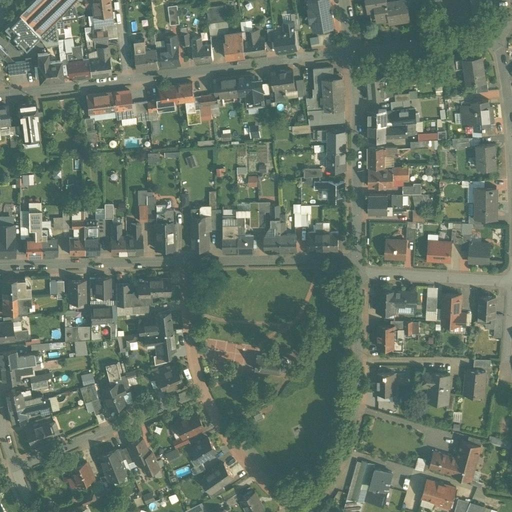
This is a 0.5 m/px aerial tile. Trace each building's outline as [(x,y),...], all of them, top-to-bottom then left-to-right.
[(75,0),(31,0),(20,12),(27,19),(26,20),(41,35),(39,37),(45,46),(53,46),(58,45),(58,40),(55,21),(60,16),(73,2),(75,0)] [(109,0),(84,0),(85,6),(93,5),(94,16),(101,15),(102,24),(112,23),(109,0)] [(334,26),(329,0),(309,0),(310,8),(308,8),(310,20),(313,20),(314,29),(334,26)] [(389,17),(387,1),(386,0),(369,0),(368,0),(368,1),(371,20),(389,17)] [(406,0),(395,0),(387,1),(389,17),(389,21),(390,21),(390,20),(399,19),(399,20),(410,18),(406,0)] [(73,2),(60,16),(61,21),(77,19),(73,2)] [(495,2),(483,4),(484,10),(496,8),(495,2)] [(225,4),(207,7),(209,22),(227,20),(225,4)] [(177,5),(168,6),(170,24),(179,23),(177,5)] [(484,10),(472,12),(473,18),(485,16),(484,10)] [(27,19),(20,12),(4,28),(8,32),(12,36),(18,42),(22,46),(26,50),(39,37),(41,35),(26,20),(27,19)] [(298,12),(291,13),(291,15),(293,30),(295,30),(300,29),(298,12)] [(291,15),(283,15),(284,25),(285,25),(286,33),(274,35),(275,40),(276,51),(298,48),(296,32),(295,32),(295,30),(293,30),(291,15)] [(445,17),(433,19),(434,25),(446,23),(445,17)] [(227,20),(209,22),(210,35),(226,33),(229,33),(227,20)] [(188,27),(180,28),(182,44),(190,43),(188,27)] [(274,28),(267,29),(268,41),(275,40),(274,35),(274,28)] [(258,29),(242,31),(245,55),(266,53),(264,36),(259,37),(258,29)] [(105,30),(85,33),(86,41),(93,40),(106,38),(105,30)] [(229,33),(226,33),(227,41),(224,41),(226,58),(245,55),(242,31),(229,33)] [(176,35),(166,37),(167,48),(156,49),(159,66),(179,63),(176,35)] [(202,44),(201,36),(192,38),(195,62),(213,60),(211,43),(202,44)] [(106,38),(93,40),(94,48),(99,47),(107,46),(106,38)] [(71,39),(58,40),(58,45),(59,52),(66,51),(66,54),(72,53),(71,46),(72,46),(71,39)] [(156,49),(146,50),(144,40),(135,41),(136,52),(135,52),(138,69),(159,66),(156,49)] [(72,46),(71,46),(72,53),(66,54),(67,60),(67,63),(69,78),(90,75),(88,59),(88,58),(82,59),(80,45),(72,46)] [(107,46),(99,47),(100,58),(88,59),(90,75),(110,72),(107,46)] [(66,51),(59,52),(60,61),(60,64),(67,63),(67,60),(66,54),(66,51)] [(48,62),(47,53),(37,54),(38,63),(37,63),(38,70),(35,70),(36,76),(39,76),(39,81),(62,78),(60,64),(60,61),(48,62)] [(482,56),(455,60),(456,70),(464,69),(466,84),(467,83),(467,81),(474,80),(475,83),(485,81),(482,56)] [(25,61),(7,63),(9,75),(26,73),(26,71),(25,61)] [(333,66),(313,67),(314,88),(313,88),(313,96),(315,123),(345,121),(342,76),(339,76),(339,72),(333,73),(333,66)] [(292,70),(272,72),(274,89),(275,89),(276,100),(286,98),(285,88),(287,87),(288,90),(295,89),(292,70)] [(261,73),(237,76),(239,94),(247,93),(248,100),(262,99),(261,92),(264,92),(261,73)] [(237,76),(215,79),(216,93),(217,93),(217,97),(220,97),(220,101),(234,99),(233,95),(239,94),(237,76)] [(384,76),(367,78),(368,98),(385,97),(393,96),(392,95),(392,86),(384,86),(384,76)] [(485,81),(475,83),(476,93),(488,91),(486,81),(485,81)] [(192,82),(176,84),(179,102),(186,101),(188,124),(201,122),(200,108),(195,109),(194,100),(195,100),(192,82)] [(176,84),(159,86),(161,99),(161,104),(174,103),(179,102),(176,84)] [(129,90),(113,92),(115,110),(131,108),(131,104),(129,90)] [(113,92),(86,95),(88,114),(101,112),(115,110),(113,92)] [(216,93),(209,94),(210,104),(218,103),(217,97),(217,93),(216,93)] [(409,93),(395,94),(395,101),(403,100),(409,99),(409,93)] [(209,94),(200,95),(201,105),(210,104),(209,94)] [(313,96),(306,97),(309,123),(310,123),(315,123),(313,96)] [(161,99),(155,100),(157,110),(163,112),(175,111),(174,103),(161,104),(161,99)] [(473,99),(461,101),(463,123),(474,122),(474,125),(480,124),(481,128),(490,127),(490,126),(489,120),(493,120),(492,105),(489,105),(488,100),(476,101),(476,99),(473,99)] [(155,100),(146,101),(148,111),(157,110),(155,100)] [(146,101),(133,103),(135,115),(135,121),(149,120),(148,111),(146,101)] [(35,102),(18,104),(20,120),(21,120),(23,142),(39,140),(37,126),(36,118),(37,118),(37,112),(35,102)] [(131,108),(115,110),(116,118),(135,115),(133,103),(131,104),(131,108)] [(7,106),(0,106),(0,136),(1,137),(0,131),(0,127),(8,127),(9,126),(8,122),(9,122),(7,106)] [(386,109),(369,110),(368,125),(385,124),(386,121),(394,120),(394,111),(393,111),(385,112),(386,109)] [(414,109),(393,111),(394,111),(394,120),(394,123),(406,122),(415,121),(415,113),(414,109)] [(94,117),(84,118),(86,133),(95,132),(94,117)] [(415,121),(406,122),(406,126),(406,135),(415,133),(415,121)] [(309,123),(292,125),(293,133),(311,132),(310,123),(309,123)] [(251,125),(252,137),(261,136),(260,124),(251,125)] [(385,124),(368,125),(368,139),(386,138),(385,136),(406,135),(406,126),(385,127),(386,124),(385,124)] [(15,126),(9,126),(8,127),(10,140),(17,139),(15,126)] [(490,127),(481,128),(481,136),(496,135),(495,126),(490,126),(490,127)] [(345,129),(328,129),(313,129),(313,138),(328,138),(328,150),(345,149),(345,129)] [(437,131),(418,132),(418,140),(428,139),(437,139),(437,131)] [(468,137),(460,138),(461,146),(469,146),(468,137)] [(418,140),(410,140),(411,148),(428,147),(428,139),(418,140)] [(494,144),(477,145),(478,167),(495,166),(494,144)] [(397,146),(368,147),(368,167),(385,166),(385,155),(397,155),(397,146)] [(328,150),(327,151),(327,168),(345,168),(345,149),(328,150)] [(158,163),(158,153),(148,153),(148,163),(158,163)] [(409,165),(392,166),(393,168),(393,178),(409,178),(409,165)] [(322,167),(304,167),(304,176),(322,175),(322,167)] [(393,168),(368,169),(368,186),(393,185),(393,178),(393,168)] [(41,182),(41,172),(23,173),(24,183),(41,182)] [(258,186),(258,176),(249,175),(249,186),(258,186)] [(345,181),(328,181),(328,189),(328,199),(345,199),(345,181)] [(414,185),(402,185),(402,193),(414,193),(414,185)] [(484,186),(476,186),(476,187),(476,202),(496,202),(496,186),(484,186)] [(138,205),(146,205),(146,195),(146,191),(138,191),(138,205)] [(387,193),(368,193),(368,212),(377,212),(377,215),(381,215),(381,212),(402,212),(402,203),(392,203),(387,203),(387,193)] [(402,193),(392,193),(392,203),(402,203),(402,193)] [(156,212),(156,205),(147,205),(147,197),(153,197),(153,196),(146,196),(146,195),(146,205),(147,221),(155,221),(155,212),(156,212)] [(496,202),(476,202),(473,201),(473,215),(473,217),(484,217),(496,218),(496,202)] [(258,202),(250,202),(250,210),(258,210),(259,209),(258,202)] [(112,203),(104,203),(104,218),(113,218),(112,203)] [(254,251),(253,234),(245,234),(245,203),(237,203),(238,214),(238,251),(254,251)] [(280,204),(270,205),(271,226),(275,226),(280,225),(280,213),(280,212),(280,204)] [(147,221),(146,205),(138,205),(139,221),(147,221)] [(211,206),(202,206),(200,208),(200,209),(191,209),(191,219),(194,218),(194,228),(192,229),(192,248),(209,248),(208,229),(211,229),(210,209),(211,209),(211,206)] [(166,208),(162,212),(156,212),(155,212),(155,221),(156,230),(155,230),(156,249),(173,249),(173,242),(174,241),(174,231),(172,230),(172,222),(175,222),(175,210),(173,208),(166,208)] [(426,219),(426,208),(414,208),(414,219),(426,219)] [(41,221),(41,210),(28,210),(29,229),(35,229),(35,238),(26,238),(26,255),(42,255),(41,238),(41,221)] [(258,210),(250,210),(250,227),(259,227),(258,210)] [(62,217),(62,212),(53,212),(53,228),(62,228),(62,217)] [(296,250),(296,232),(286,233),(285,213),(280,213),(280,225),(281,250),(296,250)] [(224,214),(223,214),(223,223),(223,229),(223,234),(223,252),(238,251),(238,214),(224,214)] [(484,217),(473,217),(473,215),(469,215),(469,223),(484,224),(484,217)] [(83,237),(83,219),(71,219),(71,228),(78,228),(79,237),(83,237)] [(95,227),(95,219),(83,219),(83,237),(88,237),(88,227),(95,227)] [(50,228),(49,220),(41,221),(41,238),(46,238),(46,228),(50,228)] [(13,224),(0,224),(0,255),(14,255),(14,236),(13,236),(13,224)] [(120,235),(120,224),(111,224),(112,235),(120,235)] [(139,224),(131,224),(131,235),(140,235),(139,224)] [(275,226),(275,233),(265,233),(266,250),(281,250),(280,225),(275,226)] [(415,228),(406,227),(406,237),(408,237),(408,241),(415,241),(415,228)] [(462,228),(452,228),(451,239),(453,239),(453,243),(461,243),(461,234),(462,228)] [(323,249),(323,231),(308,232),(308,250),(323,249)] [(338,249),(338,231),(323,231),(323,249),(338,249)] [(471,235),(461,234),(461,243),(460,250),(469,250),(470,242),(471,235)] [(126,253),(126,235),(120,235),(112,235),(110,235),(111,253),(126,253)] [(131,235),(126,235),(126,253),(141,253),(141,235),(140,235),(131,235)] [(79,237),(68,237),(69,254),(84,254),(83,237),(79,237)] [(99,254),(98,237),(88,237),(83,237),(84,254),(99,254)] [(56,254),(56,238),(46,238),(41,238),(42,255),(56,254)] [(406,240),(386,239),(385,257),(405,258),(406,240)] [(451,242),(429,241),(428,250),(427,252),(427,257),(428,259),(450,261),(451,242)] [(470,242),(469,250),(469,262),(488,263),(489,243),(470,242)] [(109,277),(95,277),(95,279),(96,292),(96,295),(109,295),(109,277)] [(169,278),(148,279),(148,282),(142,282),(142,279),(137,279),(137,287),(138,298),(152,298),(152,295),(169,295),(169,278)] [(19,279),(1,280),(2,296),(30,295),(30,286),(25,286),(25,279),(19,279)] [(84,280),(68,280),(69,302),(85,302),(84,280)] [(129,283),(115,283),(116,305),(128,304),(129,304),(129,298),(129,296),(129,287),(129,283)] [(137,287),(129,287),(129,296),(129,298),(129,304),(152,302),(152,298),(138,298),(137,287)] [(395,291),(379,290),(378,302),(377,302),(376,311),(395,312),(395,304),(395,291)] [(417,292),(395,291),(395,304),(416,306),(417,292)] [(461,294),(443,293),(442,308),(442,318),(442,319),(446,323),(465,324),(466,313),(460,312),(461,294)] [(30,295),(2,296),(2,313),(21,312),(21,311),(26,311),(26,304),(31,304),(30,295)] [(496,296),(479,295),(478,316),(495,317),(495,314),(496,296)] [(437,297),(427,296),(426,310),(436,311),(436,308),(437,297)] [(129,304),(128,304),(129,314),(154,311),(153,302),(152,302),(129,304)] [(128,304),(116,305),(116,315),(129,314),(128,304)] [(106,307),(106,305),(90,306),(90,322),(100,322),(101,338),(110,337),(109,322),(106,322),(106,320),(109,320),(111,320),(111,307),(106,307)] [(170,312),(154,313),(155,323),(138,325),(139,333),(144,333),(172,329),(170,312)] [(504,315),(495,314),(495,317),(494,322),(493,337),(502,337),(504,315)] [(404,321),(390,320),(390,326),(394,326),(394,330),(398,330),(404,330),(404,321)] [(412,321),(404,321),(404,330),(404,333),(412,333),(412,321)] [(3,323),(0,322),(0,340),(14,340),(14,339),(28,338),(27,330),(13,332),(12,322),(3,323)] [(101,338),(100,322),(90,322),(90,326),(91,340),(101,338)] [(390,326),(377,325),(377,347),(393,347),(393,348),(403,348),(403,337),(398,337),(398,330),(394,330),(394,326),(390,326)] [(69,326),(64,326),(65,341),(77,341),(77,326),(69,326)] [(90,326),(77,326),(77,341),(91,340),(90,326)] [(172,329),(144,333),(146,346),(155,345),(156,355),(156,356),(169,354),(169,350),(175,349),(172,329)] [(131,335),(122,336),(123,347),(129,346),(129,341),(132,341),(131,335)] [(16,350),(0,351),(0,365),(0,367),(31,363),(40,362),(38,352),(16,355),(16,350)] [(169,354),(156,356),(156,355),(153,355),(154,365),(170,361),(169,354)] [(281,359),(257,355),(255,369),(279,373),(282,370),(288,371),(291,368),(289,364),(283,363),(281,359)] [(491,359),(474,359),(473,365),(490,367),(491,359)] [(116,362),(105,365),(110,386),(101,389),(109,408),(124,402),(120,392),(124,391),(120,376),(116,362)] [(31,363),(0,367),(2,383),(20,380),(18,370),(21,370),(21,371),(32,369),(31,363)] [(168,365),(151,372),(154,379),(157,377),(162,391),(183,383),(175,365),(169,368),(168,365)] [(485,371),(466,369),(466,370),(467,370),(466,383),(465,383),(464,394),(465,394),(465,392),(482,394),(482,396),(483,396),(485,371)] [(133,370),(125,372),(125,374),(126,374),(127,379),(135,377),(133,370)] [(450,374),(431,372),(431,373),(421,372),(420,385),(421,385),(421,383),(431,384),(429,400),(428,400),(428,401),(446,403),(447,403),(448,393),(450,374)] [(394,373),(377,373),(377,393),(392,393),(394,393),(394,382),(393,382),(393,374),(394,374),(394,373)] [(125,374),(120,376),(124,391),(129,389),(127,379),(126,374),(125,374)] [(45,379),(30,382),(31,389),(47,386),(45,379)] [(20,390),(4,394),(8,409),(43,401),(42,398),(42,395),(30,397),(29,392),(27,391),(21,392),(20,390)] [(455,394),(448,393),(447,403),(446,403),(446,410),(453,410),(455,394)] [(43,401),(8,409),(11,423),(27,420),(25,411),(29,410),(31,412),(38,411),(40,412),(51,409),(47,397),(44,398),(44,397),(42,398),(43,401)] [(97,399),(91,401),(95,414),(101,412),(97,399)] [(261,411),(254,415),(257,421),(264,417),(261,411)] [(195,412),(187,415),(187,414),(174,420),(175,422),(169,425),(173,433),(178,431),(181,437),(182,438),(186,436),(203,428),(195,412)] [(48,422),(25,430),(31,445),(53,437),(48,422)] [(181,437),(172,441),(175,447),(188,441),(186,436),(182,438),(181,437)] [(208,437),(192,447),(197,456),(192,459),(195,465),(201,462),(201,461),(216,451),(208,437)] [(142,438),(127,444),(128,446),(134,460),(135,462),(141,460),(146,473),(158,467),(151,450),(148,452),(142,438)] [(481,445),(461,439),(456,457),(452,473),(452,474),(471,479),(481,445)] [(134,460),(128,446),(121,448),(125,459),(127,463),(134,460)] [(125,459),(121,448),(116,450),(120,461),(125,459)] [(165,452),(169,461),(181,457),(177,448),(165,452)] [(116,449),(99,456),(106,474),(109,473),(111,478),(122,473),(121,469),(123,468),(120,461),(116,450),(116,449)] [(456,457),(433,450),(429,466),(452,473),(456,457)] [(426,459),(418,456),(415,469),(422,471),(426,459)] [(362,460),(351,499),(363,503),(366,492),(373,466),(374,467),(374,464),(362,460)] [(201,462),(195,465),(191,468),(194,474),(206,469),(201,462)] [(224,463),(201,478),(209,489),(210,491),(215,488),(216,489),(222,485),(234,477),(224,463)] [(87,465),(71,472),(74,480),(77,488),(78,488),(94,481),(87,465)] [(392,472),(375,467),(374,467),(373,466),(366,492),(385,498),(392,472)] [(456,487),(427,478),(422,497),(421,504),(435,508),(436,501),(442,502),(442,504),(451,507),(456,487)] [(74,480),(69,482),(72,490),(77,488),(74,480)] [(100,480),(93,483),(97,491),(103,489),(100,480)] [(222,485),(216,489),(215,488),(210,491),(209,489),(206,491),(211,497),(221,493),(225,490),(222,485)] [(233,487),(221,493),(225,500),(237,493),(233,487)] [(255,491),(240,499),(247,511),(260,511),(265,509),(255,491)] [(151,493),(143,496),(146,503),(153,499),(151,493)] [(89,494),(80,498),(83,505),(92,501),(89,494)] [(464,511),(468,500),(458,497),(453,511),(464,511)] [(360,511),(363,503),(351,499),(347,511),(360,511)] [(121,511),(117,501),(110,504),(113,511),(121,511)] [(481,511),(483,505),(470,501),(466,510),(472,511),(481,511)]
